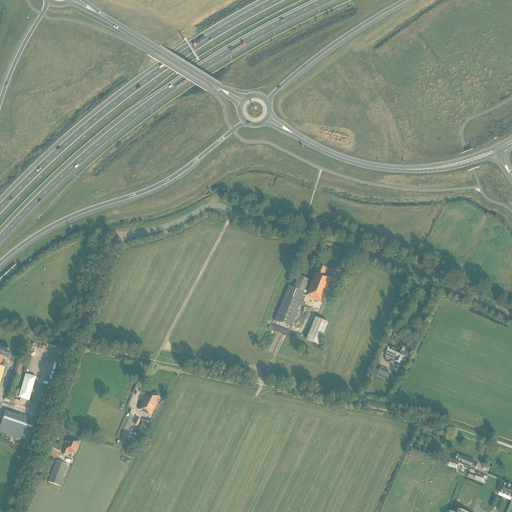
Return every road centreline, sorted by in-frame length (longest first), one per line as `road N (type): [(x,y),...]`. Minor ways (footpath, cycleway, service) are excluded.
road 1 (unclassified): [(154,360),(233,211),(353,245),(511,314)]
road 2 (motorway): [(0,239),(76,161),(152,101),(326,0)]
road 3 (motorway): [(276,0),(135,87),(0,208)]
road 4 (track): [(233,211),(245,192),(260,187),(323,212),(324,199),(411,213),(416,223),(397,230),(326,213)]
road 5 (motorway): [(0,262),(67,217),(172,176),(245,121)]
road 6 (motorway): [(268,102),(326,49),(404,0)]
road 7 (secondary): [(99,13),(218,86)]
road 8 (tertiary): [(292,132),(345,158),(411,169)]
